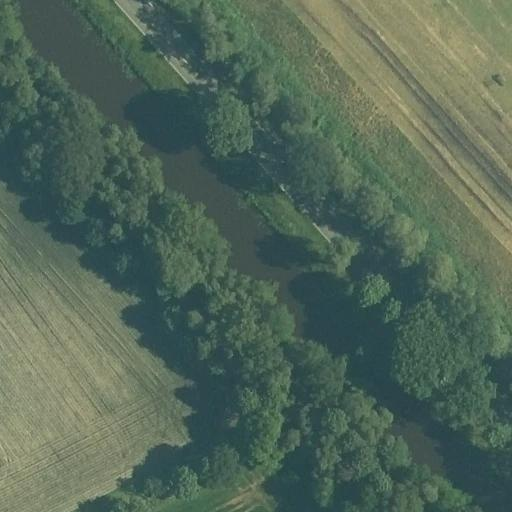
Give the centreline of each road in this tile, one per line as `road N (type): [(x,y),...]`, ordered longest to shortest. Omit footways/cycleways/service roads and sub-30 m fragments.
road 1 (tertiary): [(511,437),(122,0)]
road 2 (track): [(99,511),(242,436)]
